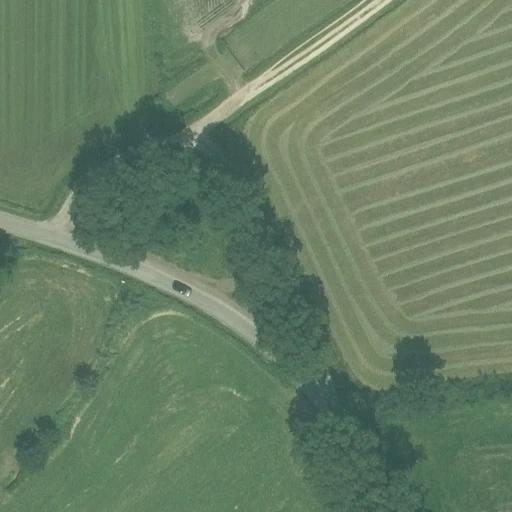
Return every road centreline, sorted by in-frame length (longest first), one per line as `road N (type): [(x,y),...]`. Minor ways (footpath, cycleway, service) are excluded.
road 1 (unclassified): [(335,416),(282,357),(225,311),(50,236)]
road 2 (unclassified): [(335,416),(233,173),(193,139)]
road 3 (track): [(386,0),(216,113)]
road 4 (unclassified): [(50,236),(105,168),(161,143),(193,139)]
